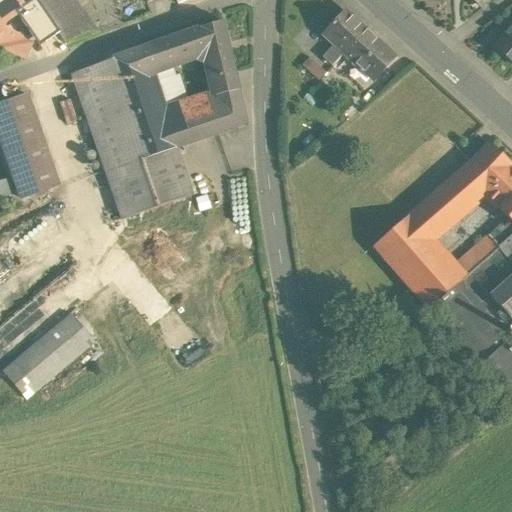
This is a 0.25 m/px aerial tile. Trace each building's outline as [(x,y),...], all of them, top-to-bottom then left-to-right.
[(0,0),(0,36),(5,33),(1,26),(16,16),(35,2),(33,0),(0,0)] [(67,0),(33,0),(35,2),(58,34),(66,46),(90,37),(67,0)] [(76,0),(67,0),(90,37),(97,34),(76,0)] [(469,0),(479,10),(488,0),(469,0)] [(58,34),(35,2),(16,16),(38,48),(58,34)] [(345,14),(324,36),(335,47),(343,54),(364,31),(345,14)] [(221,23),(199,30),(140,51),(148,74),(196,57),(205,60),(213,94),(214,94),(215,96),(237,90),(221,23)] [(511,25),(492,48),(511,65),(511,25)] [(364,31),(343,54),(373,82),(395,59),(364,31)] [(5,33),(0,36),(0,49),(22,60),(30,44),(5,33)] [(335,47),(324,60),(331,67),(343,54),(335,47)] [(140,51),(102,64),(111,93),(150,79),(148,74),(140,51)] [(308,58),(299,67),(316,83),(325,74),(308,58)] [(102,64),(70,76),(81,108),(112,95),(111,93),(102,64)] [(150,79),(111,93),(112,95),(135,163),(174,149),(160,110),(150,79)] [(213,94),(160,110),(174,149),(245,124),(237,90),(215,96),(214,94),(213,94)] [(112,95),(81,108),(104,174),(135,163),(112,95)] [(25,97),(0,105),(0,146),(19,201),(57,188),(25,97)] [(68,101),(58,105),(65,126),(75,122),(68,101)] [(511,166),(487,143),(424,200),(447,226),(483,196),(511,167),(511,166)] [(135,163),(104,174),(121,221),(190,197),(174,149),(135,163)] [(511,167),(483,196),(505,216),(511,222),(511,167)] [(0,198),(12,196),(8,179),(0,181),(0,198)] [(447,226),(424,200),(406,216),(429,242),(447,226)] [(429,242),(406,216),(374,245),(430,307),(451,288),(460,278),(451,268),(429,242)] [(511,222),(505,216),(486,235),(498,244),(509,234),(511,231),(511,222)] [(511,236),(511,244),(488,266),(481,259),(471,269),(477,276),(474,280),(488,296),(511,322),(511,231),(509,234),(511,236)] [(486,235),(478,242),(489,252),(498,244),(486,235)] [(478,242),(451,268),(460,278),(481,259),(489,252),(478,242)] [(457,295),(451,300),(465,316),(470,311),(488,296),(474,280),(473,280),(457,295)] [(430,307),(426,310),(473,363),(489,348),(511,374),(511,380),(499,392),(507,402),(511,397),(511,358),(470,311),(465,316),(451,300),(457,295),(451,288),(430,307)] [(71,315),(2,372),(25,400),(94,343),(71,315)] [(511,328),(508,325),(502,330),(508,336),(511,332),(511,328)] [(511,380),(511,374),(489,348),(473,363),(499,392),(511,380)] [(353,468),(370,489),(436,434),(419,413),(353,468)]
